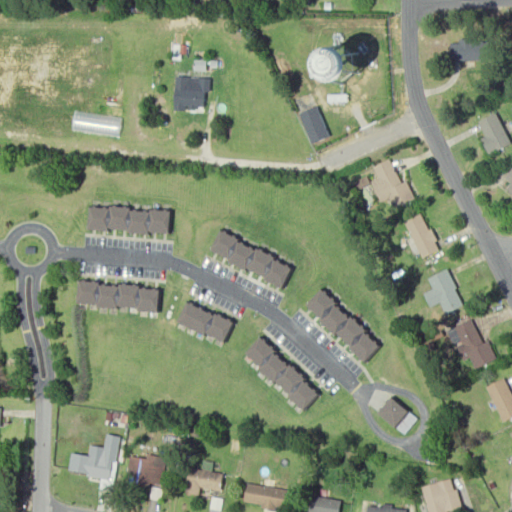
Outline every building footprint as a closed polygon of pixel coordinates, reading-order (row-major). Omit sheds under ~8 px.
[(452,35),(488,32),(490,53),(453,56),(452,35)] [(208,109),(176,109),(177,72),(209,73),(208,109)] [(332,135),(315,144),(300,111),(318,103),(332,135)] [(486,153),(511,140),(496,112),(480,120),(487,134),(479,139),(486,153)] [(413,198),(398,205),(379,169),(394,161),(413,198)] [(511,194),(498,180),(511,166),(511,194)] [(89,202),(171,209),(169,235),(87,228),(89,202)] [(441,251),(426,259),(407,222),(422,214),(441,251)] [(222,223),(295,261),(283,284),(210,247),(222,223)] [(466,303),(451,311),(432,274),(447,266),(466,303)] [(83,277),(165,284),(163,310),(81,303),(83,277)] [(321,277),(379,336),(361,354),(302,296),(321,277)] [(186,299),(234,320),(225,341),(177,320),(186,299)] [(447,328),(462,358),(470,354),(477,369),(496,359),(475,314),(447,328)] [(262,330),(320,388),(302,407),(244,348),(262,330)] [(511,396),(511,416),(505,420),(486,383),(501,375),(511,396)] [(408,432),(382,412),(394,397),(420,417),(408,432)] [(116,479),(94,474),(103,428),(125,433),(116,479)] [(152,486),(130,481),(137,449),(170,456),(165,480),(154,478),(152,486)] [(203,486),(202,494),(188,492),(191,468),(226,471),(225,489),(203,486)] [(435,511),(466,511),(456,476),(428,484),(435,511)] [(248,481),(284,487),(281,507),(245,502),(248,481)] [(303,511),(306,492),(342,498),(340,511),(303,511)] [(370,511),(372,498),(409,503),(407,511),(370,511)]
